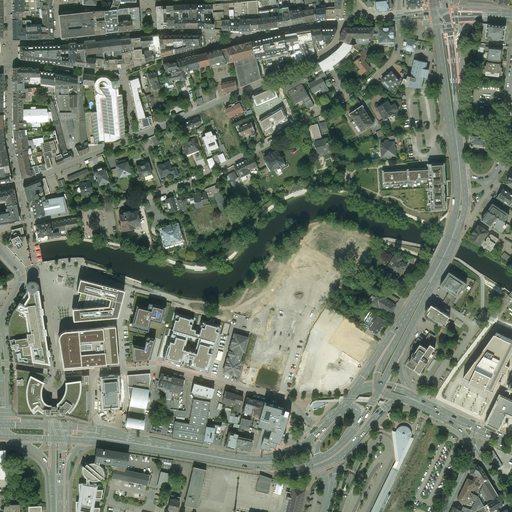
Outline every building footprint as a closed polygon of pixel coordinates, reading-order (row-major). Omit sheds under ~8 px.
[(11,0),(12,12),(20,12),(21,12),(26,12),(30,12),(30,11),(36,11),(36,9),(35,0),(37,0),(36,0),(11,0)] [(41,0),(41,1),(37,0),(35,0),(36,9),(42,9),(47,8),(52,7),(52,0),(41,0)] [(112,0),(112,1),(109,10),(116,9),(119,2),(135,2),(135,0),(112,0)] [(318,0),(307,0),(309,4),(310,9),(316,8),(315,5),(319,4),(318,0)] [(335,0),(328,0),(328,5),(328,7),(326,8),(327,19),(332,18),(334,17),(336,17),(335,2),(335,0)] [(335,0),(335,2),(336,17),(336,18),(340,17),(343,17),(344,0),(335,0)] [(381,0),(375,1),(376,10),(378,10),(379,12),(390,11),(389,8),(388,0),(381,0)] [(406,0),(407,9),(412,9),(417,8),(420,8),(419,0),(406,0)] [(258,1),(248,2),(248,15),(258,14),(258,11),(258,1)] [(248,2),(229,3),(229,10),(233,10),(234,16),(234,17),(241,18),(240,19),(246,19),(246,17),(248,17),(248,15),(248,2)] [(229,3),(223,4),(224,18),(221,18),(221,20),(230,20),(230,17),(229,10),(229,3)] [(203,4),(196,5),(196,12),(197,28),(204,28),(203,4)] [(223,4),(212,4),(212,12),(221,11),(221,18),(224,18),(223,4)] [(184,5),(173,6),(173,10),(173,28),(184,28),(184,5)] [(196,5),(184,5),(184,28),(197,28),(196,12),(196,5)] [(162,6),(155,6),(156,29),(161,28),(161,29),(164,29),(164,28),(166,28),(165,15),(165,6),(162,6)] [(127,8),(129,31),(140,30),(139,24),(140,24),(140,20),(139,20),(138,7),(127,8)] [(289,7),(283,8),(284,16),(285,26),(292,25),(291,18),(289,10),(289,7)] [(49,33),(47,8),(42,9),(43,22),(40,22),(40,25),(41,38),(48,38),(53,38),(53,32),(49,33)] [(129,31),(127,8),(116,9),(117,17),(120,17),(120,21),(117,22),(118,32),(129,31)] [(267,21),(268,28),(279,27),(278,16),(277,8),(267,10),(268,21),(267,21)] [(302,8),(289,10),(291,18),(292,25),(305,22),(303,11),(302,8)] [(306,10),(303,11),(305,22),(316,20),(315,9),(316,9),(316,8),(310,9),(306,10)] [(318,8),(316,8),(316,9),(315,9),(316,20),(327,19),(326,8),(318,8)] [(109,10),(103,11),(105,33),(118,32),(117,22),(117,17),(116,9),(109,10)] [(103,11),(99,11),(98,10),(92,11),(94,34),(100,33),(100,34),(105,33),(103,11)] [(167,15),(165,15),(166,28),(173,28),(173,10),(170,10),(170,15),(167,15)] [(268,21),(267,10),(258,11),(258,14),(258,16),(259,30),(268,28),(267,21),(268,21)] [(87,12),(73,14),(73,11),(61,13),(61,15),(58,15),(61,38),(94,34),(92,11),(87,12)] [(221,11),(212,12),(213,23),(214,29),(221,30),(221,20),(221,18),(221,11)] [(20,12),(12,12),(12,20),(21,20),(21,12),(20,12)] [(258,14),(248,15),(248,17),(249,19),(251,19),(252,31),(259,30),(258,16),(258,14)] [(249,19),(246,19),(240,19),(240,22),(240,31),(252,31),(251,19),(249,19)] [(21,20),(12,20),(13,39),(26,39),(25,20),(21,20)] [(40,25),(30,25),(30,20),(26,20),(25,20),(26,39),(41,38),(40,25)] [(230,20),(221,20),(221,30),(231,30),(230,22),(230,20)] [(240,22),(230,22),(231,30),(240,31),(240,22)] [(506,26),(487,24),(487,25),(487,31),(486,37),(504,40),(506,26)] [(387,27),(385,27),(382,27),(380,27),(380,28),(379,28),(379,33),(378,33),(378,38),(376,38),(377,41),(379,40),(379,45),(386,45),(386,43),(394,42),(395,42),(394,41),(395,41),(395,39),(394,39),(394,38),(394,35),(394,34),(394,32),(394,31),(395,30),(395,28),(394,27),(393,26),(391,26),(390,27),(387,27)] [(322,28),(312,30),(313,41),(315,40),(316,45),(324,44),(322,28)] [(335,28),(322,28),(324,44),(327,44),(329,44),(332,41),(337,31),(335,28)] [(356,28),(346,28),(344,29),(341,36),(340,36),(339,39),(339,40),(344,42),(350,44),(352,38),(351,38),(352,35),(354,35),(354,33),(356,33),(356,28)] [(374,28),(356,28),(356,33),(354,33),(354,35),(354,38),(356,38),(373,38),(374,33),(374,28)] [(312,30),(297,32),(299,42),(300,44),(313,41),(312,30)] [(297,32),(284,34),(287,45),(291,44),(291,46),(294,45),(294,43),(299,42),(297,32)] [(268,38),(270,50),(287,46),(287,45),(284,34),(268,38)] [(172,35),(158,36),(160,57),(173,54),(173,47),(172,44),(172,35)] [(176,47),(173,47),(173,54),(185,51),(185,46),(185,44),(182,44),(182,42),(181,35),(172,35),(172,44),(176,44),(176,47)] [(191,35),(181,35),(182,42),(185,42),(185,44),(185,46),(185,51),(192,49),(191,35)] [(200,35),(191,35),(192,49),(201,46),(200,35)] [(152,36),(139,37),(140,47),(144,47),(150,46),(149,43),(152,43),(152,36)] [(154,50),(150,50),(152,60),(160,57),(158,36),(152,36),(152,43),(149,43),(150,46),(154,46),(154,50)] [(120,39),(95,42),(96,43),(99,55),(100,60),(100,68),(103,69),(121,68),(134,65),(144,62),(143,53),(141,54),(140,47),(139,37),(130,38),(131,51),(131,52),(131,56),(121,58),(121,52),(120,39)] [(130,38),(120,39),(121,52),(131,51),(130,38)] [(270,50),(268,38),(252,41),(255,53),(270,50)] [(418,41),(405,38),(402,49),(407,50),(406,52),(410,53),(411,51),(415,52),(418,41)] [(246,43),(249,56),(256,55),(255,53),(252,41),(246,43)] [(313,41),(300,44),(299,44),(301,50),(304,59),(309,56),(315,53),(313,41)] [(95,42),(83,44),(85,67),(100,68),(100,60),(99,55),(96,43),(95,42)] [(299,42),(294,43),(294,45),(295,45),(297,51),(295,52),(295,53),(299,62),(304,59),(301,50),(299,44),(300,44),(299,42)] [(330,56),(326,58),(323,60),(319,62),(324,72),(328,70),(330,69),(333,67),(334,66),(336,65),(338,63),(341,61),(345,57),(349,53),(352,50),(354,46),(355,45),(350,44),(344,42),(341,45),(339,48),(336,51),(333,53),(330,56)] [(249,56),(246,43),(239,45),(242,58),(249,56)] [(68,44),(61,45),(61,53),(61,54),(63,54),(67,53),(69,53),(69,45),(68,44)] [(76,44),(69,45),(69,53),(69,54),(68,65),(74,65),(74,59),(76,59),(75,52),(76,52),(76,44)] [(83,44),(76,44),(76,52),(79,52),(80,59),(76,59),(74,59),(74,65),(85,67),(83,44)] [(429,46),(423,44),(421,51),(427,52),(429,46)] [(61,45),(47,45),(47,46),(47,53),(49,53),(57,52),(57,53),(61,53),(61,45)] [(242,58),(239,45),(235,46),(237,54),(239,53),(240,56),(227,60),(228,63),(231,62),(234,62),(241,88),(262,79),(258,66),(257,61),(256,55),(249,56),(242,58)] [(33,46),(19,47),(20,53),(20,59),(34,60),(33,46)] [(47,46),(33,46),(34,60),(47,62),(47,53),(47,46)] [(237,54),(235,46),(229,47),(231,57),(226,59),(227,60),(240,56),(239,53),(237,54)] [(270,50),(255,53),(256,55),(257,61),(290,54),(287,46),(270,50)] [(150,50),(144,51),(144,47),(140,47),(141,54),(143,53),(144,62),(152,60),(150,50)] [(231,57),(229,47),(222,49),(226,59),(231,57)] [(503,49),(489,47),(486,47),(485,54),(484,55),(483,57),(484,59),(489,60),(500,61),(501,61),(503,49)] [(222,49),(206,53),(209,65),(209,67),(213,83),(217,81),(217,79),(231,76),(228,63),(227,60),(226,59),(222,49)] [(367,58),(362,51),(358,55),(360,57),(355,62),(361,69),(358,71),(361,75),(370,68),(364,60),(367,58)] [(61,56),(49,54),(49,53),(47,53),(47,62),(60,64),(61,56)] [(206,53),(196,55),(199,67),(202,66),(205,66),(209,65),(206,53)] [(196,55),(186,58),(188,70),(192,69),(192,71),(198,70),(197,68),(199,67),(196,55)] [(63,56),(61,56),(60,64),(68,64),(68,56),(67,56),(63,56)] [(186,58),(175,60),(175,62),(179,78),(180,80),(185,79),(184,76),(189,75),(188,70),(186,58)] [(427,63),(415,60),(410,80),(404,79),(401,86),(421,88),(424,76),(425,74),(424,74),(427,63)] [(500,61),(489,60),(488,62),(487,62),(486,66),(485,66),(484,71),(486,71),(486,75),(499,77),(499,73),(501,73),(502,68),(501,68),(501,64),(499,64),(500,61)] [(171,61),(163,63),(164,71),(165,71),(166,76),(166,78),(165,78),(166,80),(163,81),(164,86),(173,84),(172,83),(172,80),(175,79),(179,78),(175,62),(171,63),(171,61)] [(241,88),(234,62),(231,62),(235,80),(237,89),(241,88)] [(319,62),(307,69),(310,75),(313,73),(317,80),(322,77),(326,75),(324,72),(319,62)] [(19,67),(14,68),(12,68),(12,80),(18,80),(20,80),(19,67)] [(28,67),(19,67),(20,80),(24,80),(30,79),(28,67)] [(38,68),(28,67),(30,79),(34,79),(34,81),(40,80),(39,71),(38,68)] [(54,73),(39,71),(40,80),(40,85),(41,85),(40,94),(55,95),(54,73)] [(164,102),(155,71),(147,74),(149,84),(152,84),(154,93),(145,96),(148,107),(164,102)] [(392,72),(388,75),(387,74),(385,76),(386,77),(382,80),(390,90),(400,81),(392,72)] [(77,78),(54,73),(55,95),(59,95),(69,95),(76,95),(77,78)] [(94,75),(83,74),(82,84),(83,84),(93,85),(94,75)] [(105,77),(103,77),(102,77),(101,77),(100,77),(99,78),(98,78),(97,79),(96,80),(95,81),(94,82),(94,86),(94,90),(96,111),(91,112),(91,114),(93,137),(94,144),(97,144),(97,145),(98,145),(98,146),(98,147),(103,146),(103,145),(104,144),(104,143),(113,142),(124,137),(125,137),(121,94),(118,94),(118,90),(117,80),(114,80),(112,81),(110,81),(110,80),(109,80),(108,79),(108,78),(107,78),(106,77),(105,77)] [(138,77),(129,80),(136,119),(140,118),(144,117),(143,114),(138,89),(141,88),(138,77)] [(302,77),(285,86),(288,92),(295,105),(303,100),(307,108),(314,105),(302,84),(305,83),(302,77)] [(317,80),(309,84),(314,92),(321,88),(324,94),(329,91),(322,77),(317,80)] [(18,80),(12,80),(13,92),(31,92),(31,94),(36,94),(36,85),(24,86),(23,82),(18,83),(18,80)] [(235,80),(221,84),(224,94),(223,91),(226,91),(226,94),(237,89),(235,80)] [(278,90),(265,95),(268,100),(265,101),(267,106),(271,105),(275,114),(285,110),(280,97),(282,96),(280,94),(284,92),(282,88),(281,84),(276,86),(278,90)] [(31,92),(13,92),(13,103),(22,103),(22,101),(31,101),(31,94),(31,92)] [(69,110),(69,95),(59,95),(59,100),(62,110),(69,110)] [(228,114),(230,118),(234,116),(237,116),(239,116),(240,115),(241,114),(242,113),(242,112),(246,111),(242,101),(240,101),(240,100),(235,103),(232,104),(229,105),(229,106),(225,108),(227,112),(228,114)] [(387,101),(377,108),(384,119),(385,119),(386,119),(388,118),(389,116),(395,112),(394,112),(398,110),(394,104),(391,106),(387,101)] [(30,109),(22,110),(22,103),(13,103),(13,123),(26,122),(31,122),(31,123),(32,122),(40,122),(47,122),(47,118),(48,117),(48,113),(47,112),(46,109),(35,109),(35,107),(30,107),(30,109)] [(373,123),(362,107),(358,109),(355,111),(351,114),(355,120),(352,122),(355,127),(358,125),(362,131),(373,123)] [(151,116),(147,117),(144,117),(140,118),(142,127),(153,124),(152,122),(151,116)] [(198,117),(189,121),(192,128),(201,124),(198,117)] [(66,150),(58,121),(53,121),(52,121),(57,141),(61,154),(61,155),(68,153),(66,150)] [(189,121),(181,124),(184,131),(192,128),(189,121)] [(326,122),(320,123),(323,133),(329,131),(326,122)] [(248,124),(247,123),(243,125),(243,126),(241,127),(239,128),(240,131),(240,132),(240,133),(241,132),(242,136),(249,133),(251,136),(256,134),(254,131),(255,131),(252,123),(248,124)] [(318,124),(310,126),(315,142),(322,140),(318,124)] [(21,129),(13,130),(14,133),(13,133),(14,139),(27,137),(42,134),(41,128),(40,128),(32,128),(31,128),(26,129),(21,129)] [(228,134),(220,138),(225,150),(230,148),(230,149),(236,147),(233,141),(235,140),(230,130),(227,131),(228,134)] [(214,132),(201,137),(208,155),(220,150),(214,132)] [(479,133),(471,132),(471,134),(469,133),(467,145),(470,146),(471,147),(472,147),(473,147),(474,146),(484,147),(485,142),(486,136),(484,136),(484,133),(479,133)] [(156,136),(151,138),(154,146),(160,144),(156,136)] [(27,137),(14,139),(15,150),(28,148),(27,145),(27,143),(27,141),(28,141),(27,137)] [(42,137),(33,138),(33,142),(27,143),(27,145),(28,148),(30,147),(31,147),(36,146),(41,145),(43,144),(42,137)] [(195,138),(182,143),(186,154),(199,149),(195,138)] [(322,140),(315,142),(318,153),(325,151),(326,154),(332,152),(328,138),(322,140)] [(388,140),(385,141),(385,143),(381,143),(381,148),(384,148),(385,157),(387,156),(388,159),(392,158),(392,156),(396,155),(395,151),(396,150),(396,147),(395,147),(394,142),(389,142),(389,140),(388,140)] [(61,154),(57,141),(52,142),(56,156),(61,154)] [(81,145),(75,147),(79,156),(88,152),(88,148),(87,142),(81,145)] [(28,148),(15,150),(17,158),(31,154),(38,153),(36,146),(31,147),(30,147),(28,148)] [(48,150),(42,151),(42,152),(43,155),(45,164),(47,170),(52,167),(49,158),(51,157),(49,150),(48,150)] [(268,155),(268,156),(264,158),(267,162),(265,163),(267,167),(270,171),(274,169),(284,163),(284,161),(284,160),(282,157),(281,157),(277,150),(273,153),(272,152),(271,152),(270,153),(269,154),(268,155)] [(68,153),(61,155),(62,157),(64,162),(74,158),(71,151),(68,153)] [(216,165),(227,161),(224,152),(213,156),(216,165)] [(31,154),(17,158),(19,169),(30,167),(32,167),(34,166),(32,158),(31,154)] [(6,155),(0,155),(0,164),(2,164),(2,166),(8,165),(6,155)] [(62,157),(55,160),(57,165),(64,162),(62,157)] [(207,159),(210,168),(216,166),(212,157),(207,159)] [(253,157),(244,161),(249,171),(250,171),(251,172),(254,171),(253,168),(258,166),(253,157)] [(203,159),(196,162),(198,168),(205,165),(203,159)] [(244,161),(235,165),(239,174),(244,172),(245,175),(245,174),(250,173),(249,171),(244,161)] [(168,162),(157,166),(161,177),(171,173),(173,178),(178,176),(175,167),(174,167),(170,168),(168,162)] [(127,163),(116,166),(117,168),(120,176),(120,177),(130,173),(127,163)] [(145,164),(136,167),(140,178),(144,176),(151,174),(148,163),(145,164)] [(428,164),(429,168),(429,180),(431,210),(446,209),(444,184),(446,184),(445,163),(428,164)] [(0,165),(0,176),(10,173),(8,165),(2,166),(0,165)] [(30,167),(19,169),(21,178),(31,176),(30,167)] [(101,168),(97,169),(97,170),(93,171),(94,176),(93,176),(94,179),(96,179),(97,185),(102,184),(102,185),(106,184),(106,183),(110,182),(105,167),(101,168)] [(267,167),(259,172),(263,177),(271,172),(270,171),(267,167)] [(120,176),(117,168),(110,171),(113,177),(113,178),(120,176)] [(429,168),(407,169),(408,184),(420,183),(420,180),(429,180),(429,168)] [(87,169),(67,177),(70,183),(90,176),(89,174),(87,169)] [(407,169),(382,171),(383,185),(408,184),(407,169)] [(0,182),(12,181),(10,173),(0,176),(0,182)] [(45,178),(39,180),(42,189),(48,187),(45,178)] [(39,180),(23,186),(27,202),(31,201),(44,196),(42,189),(39,180)] [(90,181),(79,184),(81,195),(92,192),(90,181)] [(216,185),(204,190),(205,192),(207,198),(214,196),(214,195),(219,193),(216,185)] [(11,189),(5,191),(0,191),(0,200),(5,200),(6,205),(9,205),(16,204),(13,191),(11,189)] [(511,195),(503,189),(497,197),(511,207),(511,195)] [(205,192),(192,195),(193,198),(196,198),(196,201),(193,202),(195,208),(203,206),(202,204),(208,202),(207,198),(205,192)] [(226,208),(220,192),(219,193),(214,195),(214,196),(220,210),(226,208)] [(47,215),(45,200),(44,196),(31,201),(32,207),(32,208),(31,209),(31,210),(32,210),(32,211),(33,211),(34,218),(45,216),(47,215)] [(45,200),(47,215),(67,212),(67,211),(63,197),(63,196),(45,200)] [(173,199),(172,197),(166,200),(170,212),(179,209),(177,200),(176,200),(176,198),(173,199)] [(187,199),(177,200),(179,209),(182,214),(187,214),(186,205),(187,199)] [(509,214),(492,203),(488,211),(500,219),(504,222),(509,214)] [(0,206),(0,223),(19,220),(16,204),(9,205),(0,206)] [(134,210),(128,211),(128,210),(123,211),(124,212),(123,212),(119,214),(119,215),(121,223),(122,230),(123,230),(134,228),(140,226),(139,223),(140,222),(139,219),(138,218),(136,211),(134,211),(134,210)] [(500,219),(488,211),(481,220),(491,226),(493,222),(496,224),(494,227),(494,228),(501,233),(502,233),(502,232),(504,230),(504,229),(503,228),(502,227),(505,223),(500,219)] [(76,218),(65,220),(67,230),(78,228),(76,218)] [(65,220),(35,225),(38,240),(56,236),(56,238),(60,237),(61,237),(60,231),(67,230),(65,220)] [(170,224),(166,225),(166,226),(159,228),(164,245),(182,240),(177,223),(170,225),(170,224)] [(482,228),(478,225),(476,229),(475,229),(474,229),(473,231),(473,232),(473,233),(470,238),(480,244),(491,252),(492,252),(493,252),(494,251),(495,250),(495,249),(495,248),(495,247),(494,247),(499,239),(492,234),(490,235),(489,237),(487,237),(486,239),(487,240),(486,241),(484,240),(489,232),(484,229),(482,227),(482,228)] [(23,227),(12,230),(12,229),(11,230),(12,230),(11,232),(11,233),(11,234),(11,236),(10,237),(10,238),(9,240),(8,242),(6,244),(9,247),(10,247),(26,265),(27,266),(28,266),(28,265),(29,265),(29,264),(25,244),(26,244),(23,227)] [(360,244),(357,250),(356,249),(352,252),(348,254),(347,258),(352,259),(354,263),(363,256),(364,257),(366,251),(368,248),(360,244)] [(511,258),(504,253),(501,257),(511,264),(511,258)] [(402,258),(397,255),(395,258),(394,258),(392,261),(389,265),(388,267),(388,268),(400,275),(407,265),(400,261),(402,258)] [(466,283),(449,272),(440,286),(450,292),(457,297),(466,283)] [(79,279),(76,290),(80,291),(76,308),(72,308),(73,321),(117,316),(124,290),(79,279)] [(43,367),(47,368),(49,368),(48,361),(45,342),(43,325),(40,306),(37,289),(36,290),(36,289),(36,288),(37,287),(37,286),(37,285),(36,283),(35,282),(34,281),(33,281),(31,281),(30,281),(29,282),(27,283),(26,284),(26,286),(26,287),(26,288),(27,289),(27,290),(27,289),(13,311),(12,314),(11,316),(10,318),(9,320),(9,323),(8,325),(8,327),(8,328),(8,331),(8,333),(8,335),(8,336),(9,338),(15,362),(43,367)] [(382,295),(377,292),(372,300),(370,303),(378,308),(379,306),(391,314),(396,306),(381,296),(382,295)] [(457,297),(450,292),(446,297),(451,300),(454,302),(457,297)] [(451,300),(446,297),(443,302),(448,305),(451,300)] [(246,326),(265,331),(271,307),(251,302),(246,326)] [(136,305),(131,327),(148,331),(151,320),(161,323),(165,307),(148,303),(147,308),(136,305)] [(442,311),(440,310),(440,308),(437,308),(437,307),(435,307),(431,304),(429,308),(426,313),(443,324),(444,325),(445,326),(448,321),(448,320),(450,317),(449,316),(449,314),(446,314),(446,313),(444,313),(444,311),(442,311)] [(386,320),(378,315),(378,316),(372,312),(369,316),(376,321),(370,330),(376,334),(383,323),(384,324),(386,320)] [(454,322),(461,327),(463,323),(456,318),(454,322)] [(435,336),(430,344),(435,347),(438,349),(443,341),(442,341),(446,336),(445,335),(449,329),(447,327),(445,326),(444,325),(443,324),(435,336)] [(115,326),(65,330),(63,331),(62,331),(61,332),(60,333),(59,335),(58,336),(58,337),(58,339),(63,369),(93,367),(93,364),(114,363),(118,362),(115,326)] [(361,364),(375,338),(354,327),(337,327),(328,343),(340,350),(340,356),(337,357),(335,355),(328,367),(329,372),(326,378),(319,378),(319,392),(335,391),(337,388),(346,388),(345,386),(348,382),(351,382),(361,365),(361,364)] [(430,333),(422,345),(416,341),(411,350),(413,351),(412,354),(413,355),(410,361),(409,360),(406,366),(413,370),(414,369),(430,344),(435,336),(430,333)] [(248,337),(233,334),(230,348),(231,348),(231,351),(229,351),(228,355),(230,355),(229,358),(227,358),(223,372),(237,376),(241,361),(239,361),(242,351),(244,352),(248,337)] [(486,387),(493,391),(502,372),(506,374),(509,366),(506,364),(511,351),(511,342),(494,334),(463,377),(470,380),(469,382),(484,390),(486,387)] [(155,338),(146,336),(144,347),(132,344),(134,360),(150,359),(155,338)] [(430,344),(414,369),(417,371),(418,369),(421,371),(431,356),(430,355),(435,347),(430,344)] [(259,368),(255,387),(276,391),(279,374),(282,375),(283,370),(280,370),(282,359),(274,357),(273,361),(267,360),(266,364),(243,360),(242,365),(259,368)] [(42,373),(16,369),(17,414),(43,415),(50,415),(50,413),(56,413),(56,410),(53,410),(50,410),(50,407),(50,405),(48,404),(46,404),(45,403),(44,402),(43,402),(43,401),(42,400),(41,399),(41,398),(41,397),(41,395),(40,394),(40,392),(40,391),(40,390),(40,389),(41,388),(41,386),(41,385),(42,383),(42,382),(43,381),(44,379),(46,377),(47,376),(49,374),(47,374),(42,373)] [(150,373),(127,375),(129,399),(130,399),(133,387),(148,390),(150,379),(150,373)] [(173,377),(161,373),(159,378),(160,379),(158,386),(162,388),(163,387),(166,390),(165,398),(171,399),(172,390),(169,389),(173,377)] [(88,375),(64,377),(65,379),(65,380),(65,381),(66,383),(66,385),(66,386),(66,388),(65,389),(65,391),(64,392),(64,394),(63,396),(61,398),(60,400),(58,402),(57,403),(57,407),(56,407),(56,410),(56,413),(56,415),(64,415),(88,421),(88,411),(88,404),(88,375)] [(183,380),(173,377),(169,389),(172,390),(180,392),(183,380)] [(120,394),(119,380),(101,381),(102,387),(100,387),(100,395),(120,394)] [(214,388),(194,383),(191,392),(194,392),(211,397),(214,388)] [(148,390),(133,387),(130,399),(129,406),(145,408),(146,402),(148,402),(149,402),(150,401),(150,399),(150,398),(150,397),(149,396),(147,396),(148,390)] [(180,392),(172,390),(171,399),(170,408),(178,409),(180,392)] [(211,397),(194,392),(189,424),(174,421),(171,438),(203,443),(203,440),(206,426),(207,421),(211,397)] [(235,394),(225,392),(222,402),(232,405),(233,402),(235,394)] [(242,396),(235,394),(233,402),(236,403),(240,405),(242,396)] [(341,401),(344,396),(335,397),(334,399),(317,400),(312,402),(310,406),(312,407),(312,406),(314,404),(316,403),(317,402),(341,401)] [(256,400),(246,397),(242,414),(246,415),(247,412),(250,413),(252,408),(254,408),(256,400)] [(511,403),(499,397),(486,425),(498,431),(505,415),(511,418),(511,403)] [(265,403),(256,400),(254,408),(255,408),(254,415),(261,417),(265,403)] [(317,403),(316,403),(314,404),(313,406),(312,408),(313,410),(312,411),(313,410),(314,412),(315,413),(317,414),(319,413),(321,412),(322,411),(323,409),(322,407),(328,404),(327,404),(327,402),(317,403)] [(284,408),(265,403),(261,417),(260,420),(259,425),(273,429),(276,430),(279,421),(275,420),(276,415),(281,417),(283,409),(284,408)] [(145,408),(129,406),(127,417),(126,425),(143,428),(144,420),(143,420),(145,408)] [(178,409),(170,408),(169,416),(177,417),(178,409)] [(283,409),(281,417),(276,415),(275,420),(279,421),(276,430),(273,429),(270,438),(265,437),(261,447),(270,450),(272,445),(276,447),(278,442),(281,443),(290,415),(289,414),(289,413),(289,412),(287,411),(287,410),(283,409)] [(250,421),(241,418),(239,424),(248,427),(250,421)] [(245,426),(239,425),(237,434),(237,436),(243,437),(245,426)] [(214,428),(206,426),(203,440),(211,441),(214,428)] [(403,426),(402,426),(400,426),(399,427),(398,428),(397,429),(397,430),(396,431),(396,432),(396,433),(396,434),(399,462),(411,437),(412,436),(412,435),(412,434),(412,432),(411,431),(411,430),(411,429),(410,428),(409,428),(408,427),(407,426),(406,426),(405,426),(403,426)] [(396,432),(396,431),(393,430),(397,461),(393,467),(399,469),(414,438),(411,437),(399,462),(396,434),(396,433),(396,432)] [(233,433),(228,432),(225,445),(230,446),(229,448),(234,449),(234,448),(237,436),(237,434),(235,432),(233,433)] [(243,437),(237,436),(234,448),(243,450),(243,449),(251,451),(253,440),(243,437)] [(496,469),(503,466),(492,447),(486,450),(496,469)] [(128,453),(96,448),(94,461),(96,461),(99,462),(117,464),(126,466),(127,466),(128,458),(128,453)] [(163,460),(163,469),(171,469),(171,460),(163,460)] [(94,462),(92,462),(89,462),(88,463),(86,463),(85,462),(84,462),(86,464),(85,465),(84,466),(81,464),(80,464),(82,465),(81,468),(81,469),(81,470),(81,471),(82,473),(82,474),(83,475),(83,476),(84,477),(86,479),(86,483),(79,483),(79,498),(80,498),(80,500),(80,501),(76,501),(75,511),(98,511),(99,507),(93,507),(93,501),(93,498),(101,498),(102,489),(96,489),(96,483),(93,483),(93,482),(93,481),(94,481),(96,481),(97,481),(99,480),(101,481),(100,479),(102,477),(104,479),(105,479),(104,478),(104,477),(104,475),(104,472),(104,471),(104,470),(103,469),(102,468),(101,466),(100,465),(99,464),(99,462),(96,461),(96,463),(94,462)] [(117,470),(114,469),(112,478),(147,485),(148,477),(125,472),(125,471),(126,466),(118,464),(117,470)] [(481,468),(475,464),(470,473),(475,476),(473,479),(482,484),(483,482),(488,479),(481,468)] [(393,465),(370,511),(378,511),(400,468),(393,465)] [(193,467),(184,505),(196,508),(206,470),(193,467)] [(272,479),(260,475),(256,491),(268,494),(272,479)] [(169,478),(160,476),(158,488),(166,490),(169,478)] [(475,482),(468,478),(463,489),(470,492),(474,486),(475,482)] [(488,479),(483,482),(482,484),(484,485),(480,491),(488,504),(499,497),(488,479)] [(300,511),(305,490),(293,486),(286,511),(300,511)] [(470,492),(463,489),(458,499),(465,503),(470,492)] [(174,496),(170,496),(170,497),(168,497),(167,497),(166,501),(167,501),(166,504),(168,505),(167,509),(177,511),(180,498),(177,497),(177,499),(174,499),(174,496)] [(471,510),(475,511),(484,506),(478,496),(475,501),(471,510)] [(488,504),(492,511),(504,504),(499,497),(488,504)]
